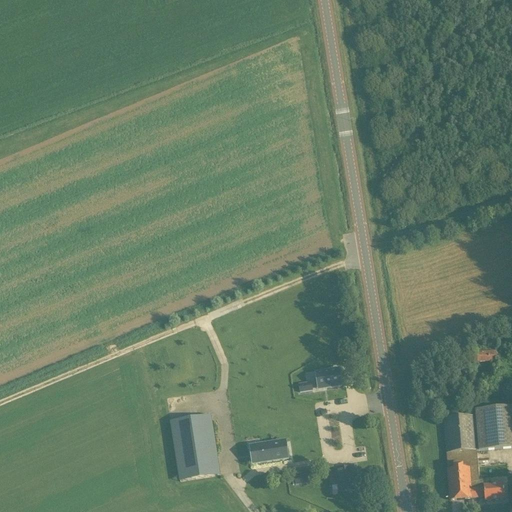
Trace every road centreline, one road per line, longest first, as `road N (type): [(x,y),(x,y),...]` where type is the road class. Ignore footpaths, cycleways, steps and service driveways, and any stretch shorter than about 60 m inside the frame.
road 1 (tertiary): [(403,511),(322,0)]
road 2 (track): [(359,256),(0,403)]
road 3 (track): [(511,196),(358,247)]
